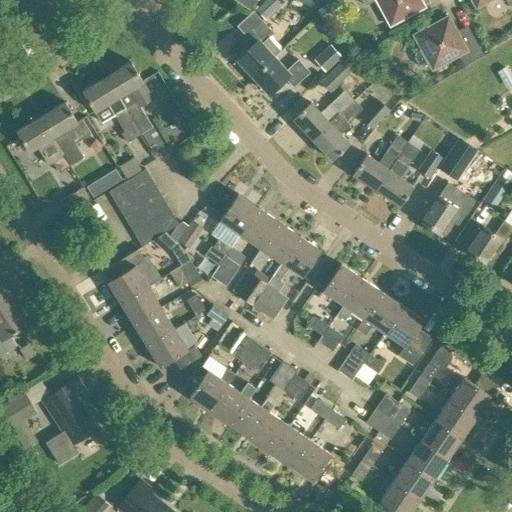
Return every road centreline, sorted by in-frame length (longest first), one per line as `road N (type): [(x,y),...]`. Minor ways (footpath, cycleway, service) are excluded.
road 1 (residential): [(511,343),(475,305),(285,174),(130,11)]
road 2 (residential): [(260,511),(169,447),(145,418),(0,180)]
road 3 (unclassified): [(0,90),(130,11)]
